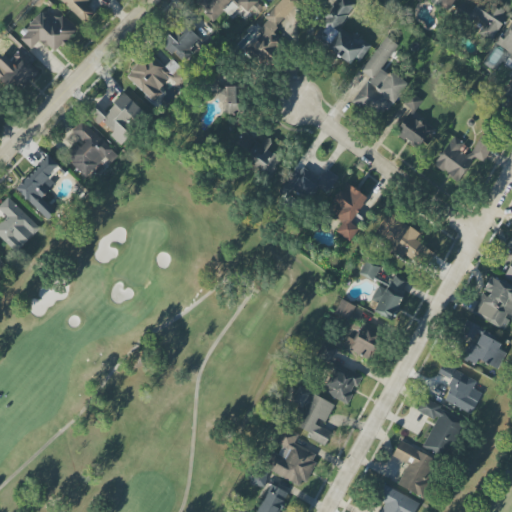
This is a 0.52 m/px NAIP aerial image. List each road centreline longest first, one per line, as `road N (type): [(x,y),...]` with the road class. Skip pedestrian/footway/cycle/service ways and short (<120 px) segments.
road 1 (residential): [(511,176),(332,511)]
road 2 (residential): [(482,235),(298,104)]
road 3 (residential): [(153,0),(0,158)]
